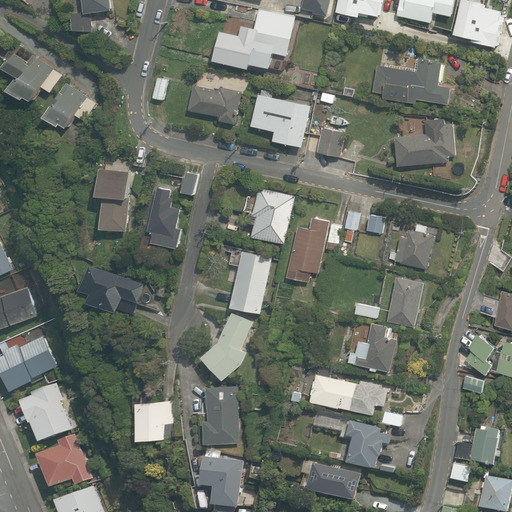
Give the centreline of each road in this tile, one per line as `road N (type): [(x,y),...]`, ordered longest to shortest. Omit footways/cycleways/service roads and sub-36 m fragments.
road 1 (residential): [(432,511),(454,342),(487,228),(482,206)]
road 2 (residential): [(482,206),(463,209),(214,155)]
road 3 (residential): [(214,155),(162,144),(136,122),(134,84),(156,0)]
road 4 (residential): [(214,155),(180,314),(186,330)]
